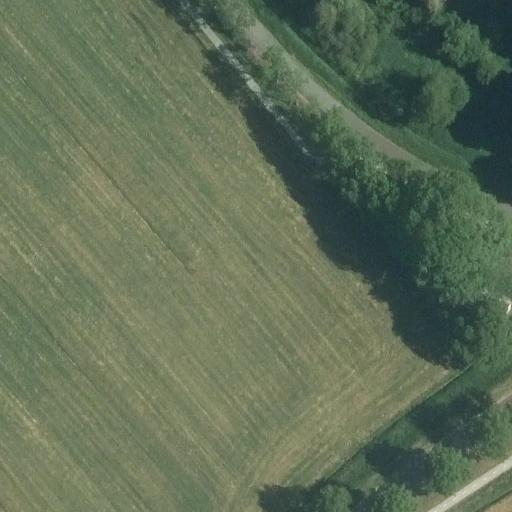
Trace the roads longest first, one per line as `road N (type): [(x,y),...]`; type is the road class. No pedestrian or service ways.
road 1 (unclassified): [(511,216),(435,182),(359,133),(314,97),(226,0)]
road 2 (tertiary): [(369,511),(511,406)]
